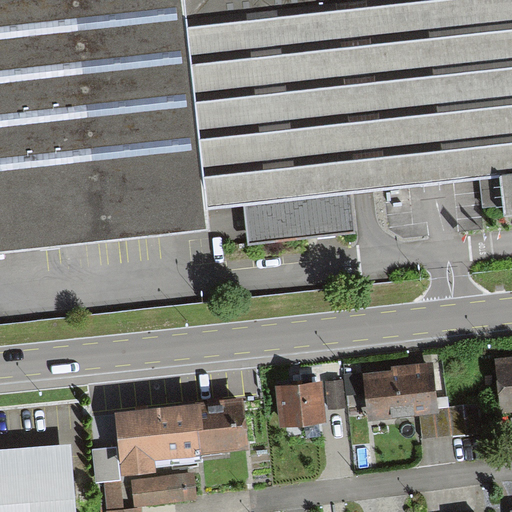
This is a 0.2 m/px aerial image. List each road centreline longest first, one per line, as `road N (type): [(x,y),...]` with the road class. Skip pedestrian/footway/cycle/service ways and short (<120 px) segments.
road 1 (primary): [(511,309),(0,366)]
road 2 (residential): [(511,467),(184,511)]
road 3 (unknown): [(318,0),(367,258)]
road 4 (unknown): [(443,250),(413,0)]
